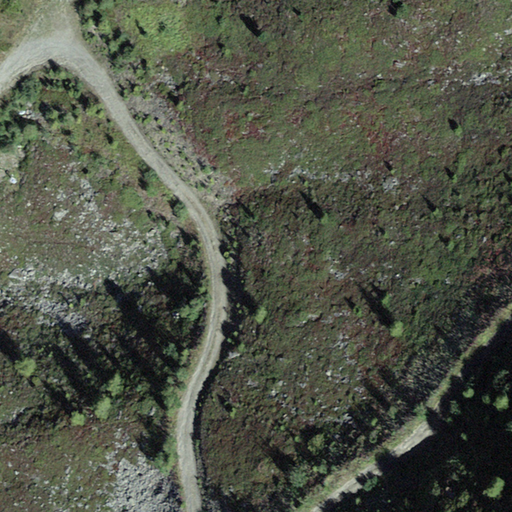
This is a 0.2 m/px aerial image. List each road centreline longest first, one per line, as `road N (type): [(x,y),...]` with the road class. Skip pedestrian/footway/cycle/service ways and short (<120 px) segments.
road 1 (track): [(0,89),(39,62),(82,66),(106,85),(212,243),(223,286),(220,325),(186,423),(197,511)]
road 2 (track): [(321,511),(420,440),(511,318)]
